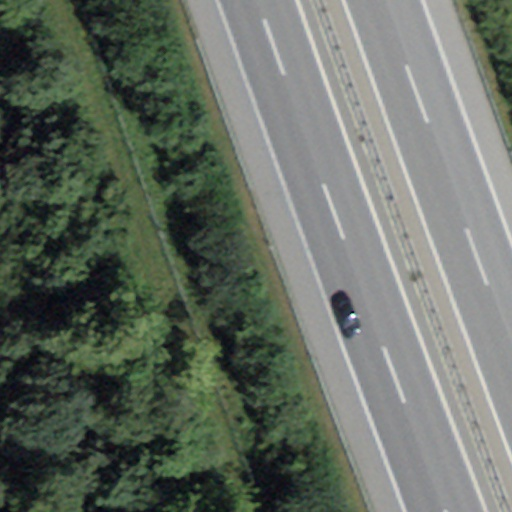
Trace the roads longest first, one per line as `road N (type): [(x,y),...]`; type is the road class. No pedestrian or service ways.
road 1 (motorway): [(241,0),(438,511)]
road 2 (motorway): [(511,352),(383,0)]
